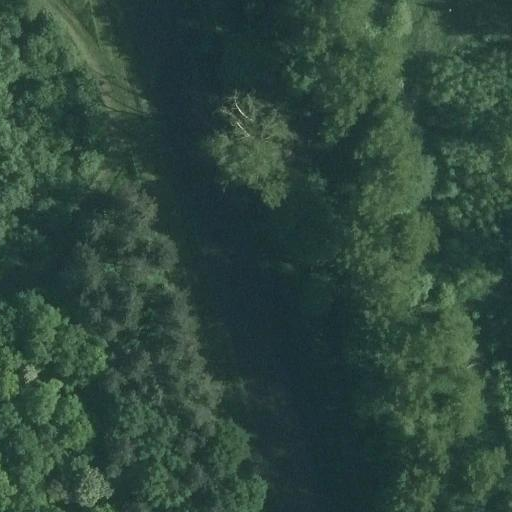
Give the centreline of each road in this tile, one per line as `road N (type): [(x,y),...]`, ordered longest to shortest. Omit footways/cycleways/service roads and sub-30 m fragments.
road 1 (track): [(130,94),(250,511)]
road 2 (track): [(0,287),(20,280),(84,204),(103,100),(51,0)]
road 3 (track): [(103,100),(130,94),(102,0)]
